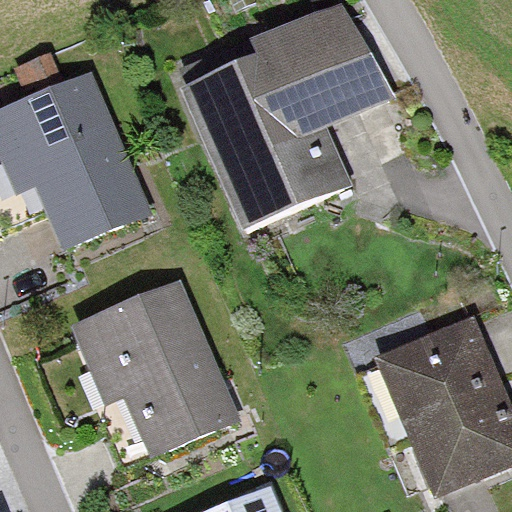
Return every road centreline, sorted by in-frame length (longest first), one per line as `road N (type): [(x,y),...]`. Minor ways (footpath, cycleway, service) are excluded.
road 1 (residential): [(511,235),(467,136),(385,0)]
road 2 (residential): [(56,511),(0,387)]
